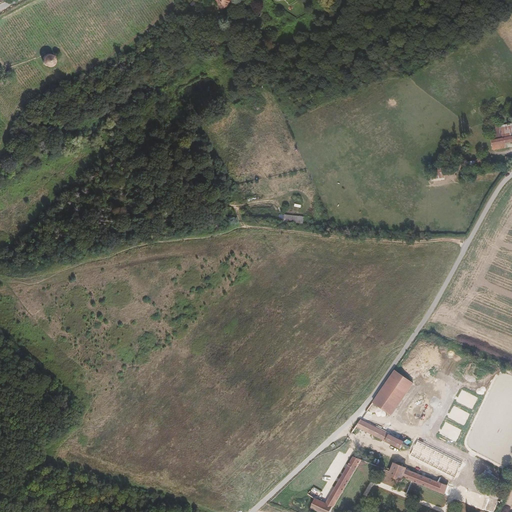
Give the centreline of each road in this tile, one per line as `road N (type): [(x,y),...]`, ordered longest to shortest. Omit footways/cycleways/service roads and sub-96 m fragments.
road 1 (unclassified): [(360,411),(511,173)]
road 2 (track): [(467,243),(240,226)]
road 3 (unclassified): [(253,511),(344,430)]
